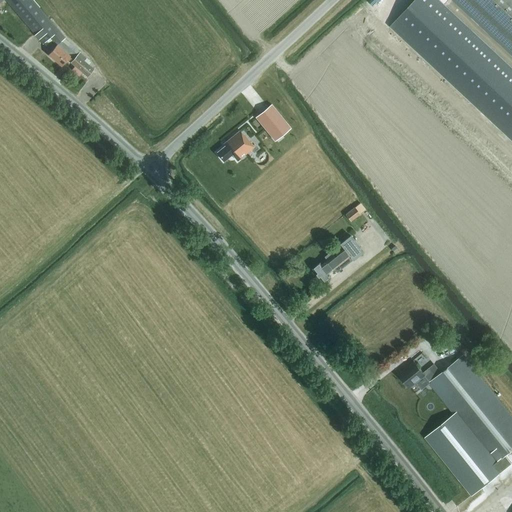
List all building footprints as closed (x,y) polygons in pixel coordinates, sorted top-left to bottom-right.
[(86,59),(79,52),(77,55),(62,41),(65,39),(31,0),(0,0),(0,2),(2,0),(5,0),(43,44),(51,37),(57,45),(48,55),(61,66),(69,56),(73,59),(70,62),(87,77),(94,69),(84,61),(86,59)] [(416,0),(396,22),(511,131),(511,62),(445,0),(416,0)] [(511,0),(453,0),(511,54),(511,0)] [(271,105),(256,117),(275,141),(290,128),(271,105)] [(241,136),(236,130),(220,145),(222,146),(214,154),(221,162),(229,154),(235,160),(251,146),(241,135),(241,136)] [(360,202),(345,214),(350,221),(365,209),(360,202)] [(334,268),(337,272),(353,259),(353,260),(363,251),(351,236),(341,244),(340,244),(325,257),(327,260),(321,265),(320,263),(312,269),(322,281),(329,275),(328,274),(334,268)] [(415,362),(399,374),(410,388),(425,375),(430,382),(429,382),(455,414),(426,437),(472,494),(511,463),(505,455),(511,449),(511,417),(463,356),(441,372),(434,363),(423,372),(415,362)]
